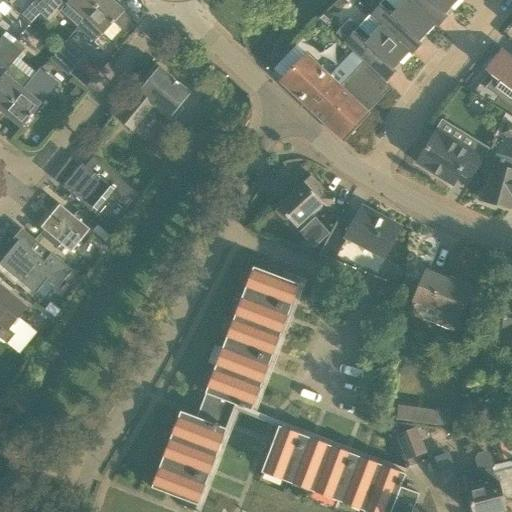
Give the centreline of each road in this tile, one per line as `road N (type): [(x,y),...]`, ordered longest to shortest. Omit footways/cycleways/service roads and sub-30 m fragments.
road 1 (residential): [(222,232),(360,281),(311,401)]
road 2 (residential): [(89,468),(222,232)]
road 3 (residential): [(176,4),(29,176),(0,152)]
road 4 (unclassified): [(367,175),(505,0)]
road 5 (residential): [(511,245),(367,175)]
road 6 (residential): [(286,111),(176,4)]
road 7 (residential): [(222,232),(286,111)]
